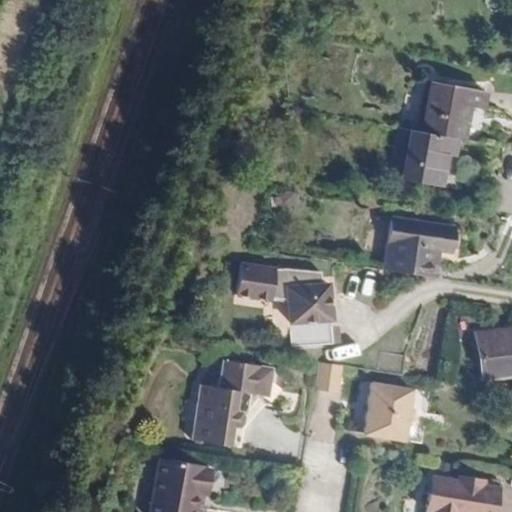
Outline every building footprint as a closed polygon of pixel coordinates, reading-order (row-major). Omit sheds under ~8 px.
[(426,79),(417,130),(450,136),(465,139),(470,105),(482,107),(485,89),(426,79)] [(399,127),(393,163),(440,171),(443,154),(447,154),(450,136),(417,130),(399,127)] [(393,163),(390,177),(437,185),(440,171),(393,163)] [(389,217),(380,270),(432,278),(435,261),(437,248),(449,250),(452,227),(389,217)] [(449,250),(448,263),(455,264),(461,229),(452,227),(449,250)] [(437,248),(435,261),(448,263),(449,250),(437,248)] [(234,261),(231,270),(228,292),(230,292),(239,262),(234,261)] [(239,262),(230,292),(279,300),(286,344),(332,340),(331,282),(313,283),(311,269),(282,265),(274,265),(265,266),(239,262)] [(511,335),(481,339),(486,373),(511,370),(511,335)] [(193,435),(241,444),(244,425),(267,399),(272,365),(225,357),(220,384),(202,381),(193,435)] [(317,359),(312,387),(335,390),(339,363),(317,359)] [(410,387),(369,380),(361,431),(401,437),(404,421),(410,417),(411,408),(407,403),(410,387)] [(404,421),(401,437),(419,440),(427,390),(410,387),(407,403),(411,408),(410,417),(404,421)] [(163,457),(158,487),(152,511),(198,511),(203,488),(204,486),(211,487),(214,466),(163,457)] [(454,510),(453,511),(511,511),(511,486),(502,485),(503,482),(478,478),(477,484),(459,481),(456,495),(448,502),(454,510)]
